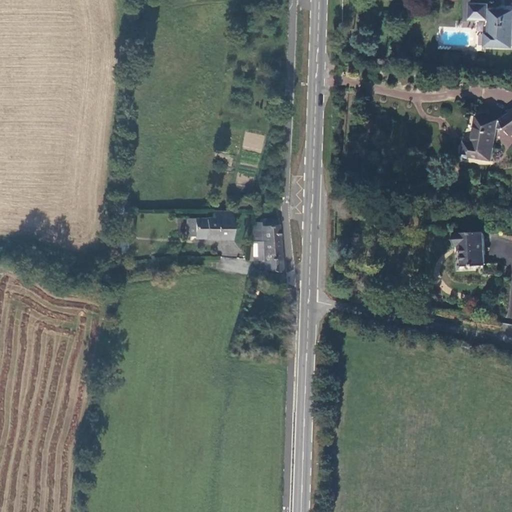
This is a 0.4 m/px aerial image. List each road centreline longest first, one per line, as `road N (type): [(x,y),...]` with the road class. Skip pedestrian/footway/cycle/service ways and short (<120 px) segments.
road 1 (track): [(0,241),(112,274),(203,268),(292,279),(308,300)]
road 2 (secondary): [(318,0),(308,300)]
road 3 (secondary): [(308,300),(300,511)]
road 4 (unclassified): [(308,300),(511,341)]
